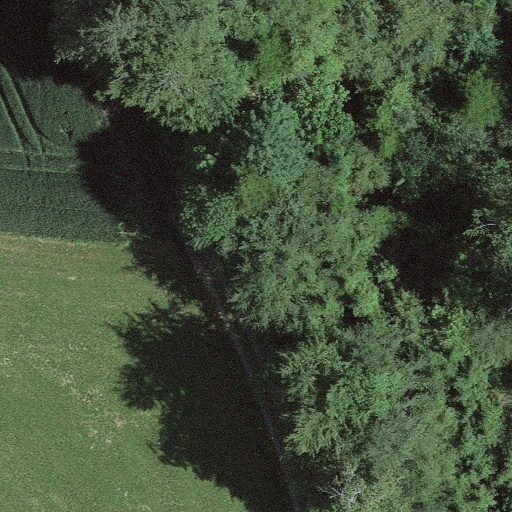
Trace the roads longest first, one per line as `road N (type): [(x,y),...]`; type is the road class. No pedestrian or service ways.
road 1 (track): [(294,511),(237,332),(179,222)]
road 2 (track): [(56,0),(179,222)]
